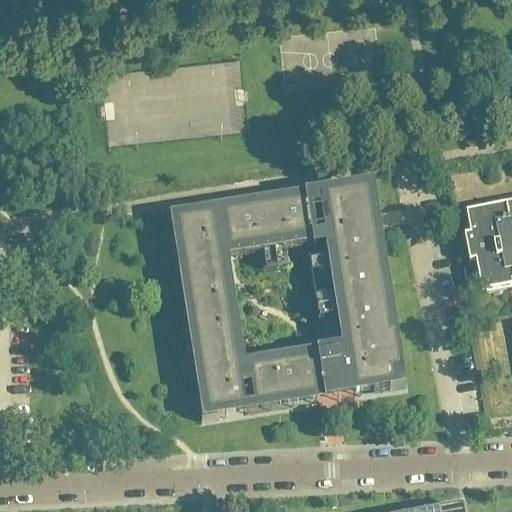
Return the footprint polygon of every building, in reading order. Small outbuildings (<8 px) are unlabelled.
[(373,230),(371,216),(367,194),(325,201),(331,237),(373,230)] [(310,203),(213,219),(219,255),(316,240),(310,203)] [(219,255),(213,219),(177,225),(184,273),(221,267),(219,255)] [(379,266),(373,231),(373,230),(331,237),(336,272),(379,266)] [(384,301),(379,266),(336,272),(342,307),(384,301)] [(228,315),(221,267),(184,273),(192,320),(228,315)] [(390,337),(384,301),(342,307),(348,343),(390,337)] [(236,362),(228,315),(192,320),(200,368),(236,362)] [(395,336),(390,337),(348,343),(350,357),(355,389),(355,393),(402,385),(395,336)] [(355,389),(350,357),(311,363),(317,395),(328,394),(355,389)] [(244,410),(236,362),(200,368),(207,416),(244,410)] [(317,395),(311,363),(311,362),(250,372),(256,409),(317,399),(317,395)]
